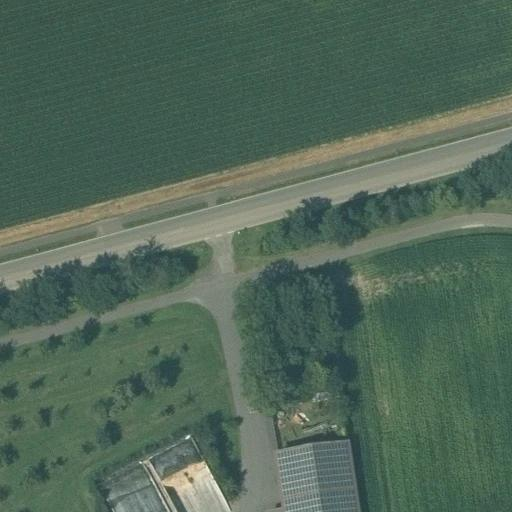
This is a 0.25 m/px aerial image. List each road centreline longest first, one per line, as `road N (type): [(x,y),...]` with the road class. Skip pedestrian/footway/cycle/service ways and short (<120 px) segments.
road 1 (primary): [(0,278),(511,140)]
road 2 (unclassified): [(0,341),(460,220),(511,219)]
